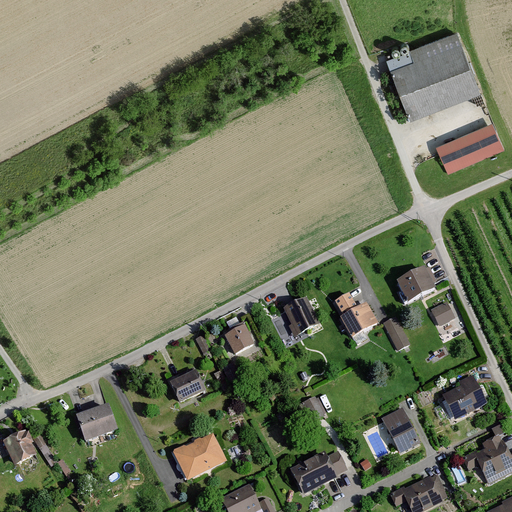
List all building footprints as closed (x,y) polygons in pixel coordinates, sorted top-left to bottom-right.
[(405,122),(478,95),(455,32),(405,51),(409,62),(386,70),(405,122)] [(445,176),(502,152),(490,123),(432,147),(445,176)] [(400,308),(429,293),(417,270),(388,285),(400,308)] [(360,305),(352,310),(345,297),(329,306),(337,319),(334,320),(347,341),(373,326),(360,305)] [(292,340),(315,329),(301,301),(278,312),(292,340)] [(436,330),(452,322),(444,304),(427,312),(436,330)] [(396,354),(407,349),(392,320),(381,326),(396,354)] [(234,358),(253,348),(242,326),(223,336),(234,358)] [(174,407),(203,394),(192,372),(164,385),(174,407)] [(455,385),(457,390),(438,399),(450,424),(483,408),(468,378),(455,385)] [(307,428),(322,420),(312,400),(297,408),(307,428)] [(79,445),(112,433),(104,409),(71,421),(79,445)] [(396,459),(417,448),(398,410),(377,421),(396,459)] [(28,435),(5,445),(16,470),(39,460),(28,435)] [(189,484),(226,466),(211,435),(174,453),(189,484)] [(466,473),(476,469),(483,485),(511,471),(511,467),(501,446),(498,447),(494,440),(478,447),(481,455),(471,460),(462,465),(466,473)] [(335,454),(321,460),(319,455),(286,472),(299,499),(332,482),(331,480),(345,473),(335,454)] [(406,511),(428,511),(441,506),(438,498),(444,495),(434,476),(397,494),(398,496),(388,501),(393,510),(403,505),(406,511)] [(245,487),(216,501),(220,511),(255,511),(257,511),(245,487)] [(511,511),(511,498),(498,505),(500,508),(491,511),(511,511)] [(259,511),(270,511),(266,501),(256,506),(259,511)]
